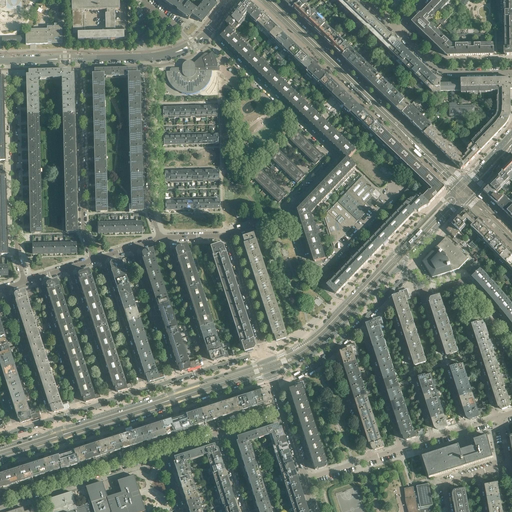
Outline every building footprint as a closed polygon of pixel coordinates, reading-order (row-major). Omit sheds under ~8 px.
[(77,33),(77,41),(124,39),(124,32),(115,32),(114,9),(119,9),(119,0),(71,0),(72,11),(72,10),(73,34),(77,33)] [(181,0),(161,0),(174,10),(181,0)] [(190,16),(195,10),(181,0),(174,10),(188,19),(191,16),(190,16)] [(207,16),(216,5),(210,0),(205,0),(200,7),(204,10),(202,12),(207,16)] [(248,10),(253,5),(247,0),(246,0),(242,5),(248,10)] [(293,9),(300,2),(298,0),(290,0),(287,4),(291,7),(293,9)] [(350,12),(357,4),(353,0),(352,0),(346,8),(350,12)] [(437,14),(446,5),(440,0),(436,0),(430,7),(437,14)] [(298,14),(305,7),(303,5),(304,4),(301,1),(300,2),(293,9),(298,14)] [(355,16),(362,8),(357,4),(350,12),(355,16)] [(247,15),(248,10),(242,5),(237,11),(244,18),(247,15)] [(251,19),(259,10),(253,5),(248,10),(247,15),(251,19)] [(207,16),(202,12),(204,10),(200,7),(197,11),(195,10),(190,16),(191,16),(198,21),(199,21),(202,22),(207,16)] [(303,19),(311,10),(308,8),(307,9),(305,7),(298,14),(303,19)] [(437,14),(430,7),(426,11),(430,15),(429,16),(431,18),(434,17),(437,14)] [(359,20),(366,13),(362,8),(355,16),(359,20)] [(257,25),(257,24),(265,16),(259,10),(251,19),(257,25)] [(308,23),(315,16),(313,14),(314,13),(311,10),(303,19),(308,23)] [(244,18),(237,11),(232,17),(239,25),(245,19),(244,19),(244,18)] [(430,26),(426,22),(425,21),(429,16),(430,15),(426,11),(424,13),(424,12),(413,23),(424,33),(430,26)] [(363,25),(371,17),(366,13),(359,20),(363,25)] [(263,30),(271,22),(265,16),(257,24),(263,30)] [(313,28),(321,20),(318,17),(317,18),(315,16),(308,23),(313,28)] [(239,25),(232,17),(226,24),(230,28),(231,27),(235,31),(240,26),(239,25)] [(368,29),(375,21),(371,17),(363,25),(368,29)] [(318,33),(325,26),(323,24),(324,23),(321,20),(313,28),(318,33)] [(372,33),(380,26),(375,21),(368,29),(372,33)] [(270,36),(278,28),(271,22),(263,30),(270,36)] [(62,44),(62,24),(54,24),(54,27),(47,27),(47,29),(31,30),(31,32),(25,32),(26,45),(62,44)] [(440,34),(437,32),(438,31),(434,28),(431,25),(430,26),(424,33),(433,42),(440,34)] [(323,38),(331,29),(328,27),(327,28),(325,26),(318,33),(323,38)] [(377,38),(384,30),(380,26),(372,33),(377,38)] [(227,43),(235,34),(236,32),(235,31),(231,27),(230,28),(222,37),(227,43)] [(276,42),(284,34),(278,28),(270,36),(276,42)] [(328,42),(335,35),(333,33),(334,32),(331,29),(323,38),(328,42)] [(381,42),(389,34),(384,30),(377,38),(381,42)] [(232,47),(240,39),(235,34),(227,43),(232,47)] [(282,48),(290,40),(284,34),(276,42),(282,48)] [(386,46),(393,38),(389,34),(381,42),(386,46)] [(449,43),(446,40),(447,39),(443,36),(443,37),(440,34),(433,42),(441,50),(449,43)] [(333,47),(341,39),(338,36),(337,37),(335,35),(328,42),(333,47)] [(390,50),(398,43),(393,38),(386,46),(390,50)] [(237,52),(245,44),(240,39),(232,47),(237,52)] [(338,52),(345,45),(343,43),(344,42),(341,39),(333,47),(338,52)] [(288,54),(296,46),(290,40),(282,48),(288,54)] [(395,55),(402,47),(398,43),(390,50),(395,55)] [(448,56),(452,46),(449,43),(441,50),(448,56)] [(242,57),(250,49),(245,44),(237,52),(242,57)] [(468,56),(468,45),(464,45),(464,44),(460,45),(460,46),(456,46),(456,56),(468,56)] [(481,56),(481,45),(477,45),(477,44),(472,44),(472,45),(468,45),(468,56),(481,56)] [(494,55),(493,45),(489,45),(489,44),(484,44),(485,45),(481,45),(481,56),(494,55)] [(343,57),(351,48),(348,46),(347,47),(345,45),(338,52),(343,57)] [(295,60),(303,52),(296,46),(288,54),(295,60)] [(456,56),(456,46),(452,46),(448,56),(456,56)] [(399,59),(406,51),(402,47),(395,55),(399,59)] [(348,62),(356,54),(353,52),(354,51),(351,48),(343,57),(346,60),(346,61),(348,62)] [(247,62),(255,54),(250,49),(242,57),(247,62)] [(403,63),(411,55),(406,51),(399,59),(403,63)] [(211,75),(211,71),(217,71),(217,67),(217,66),(217,64),(217,63),(216,62),(216,61),(216,60),(215,58),(215,56),(214,55),(213,53),(212,52),(208,55),(208,54),(207,54),(206,53),(205,53),(205,54),(204,54),(193,63),(192,62),(191,62),(190,61),(189,61),(188,61),(187,61),(187,62),(186,62),(185,62),(185,63),(184,63),(183,64),(183,65),(182,65),(182,66),(182,67),(182,68),(172,68),(171,68),(171,69),(170,69),(170,70),(170,72),(166,72),(167,76),(168,80),(169,83),(172,86),(175,89),(178,91),(181,93),(185,94),(189,94),(193,94),(197,92),(198,92),(199,91),(200,91),(202,90),(202,89),(203,89),(204,88),(205,87),(206,86),(207,85),(207,84),(208,83),(208,82),(210,79),(211,75)] [(301,66),(309,58),(303,52),(295,60),(301,66)] [(252,67),(260,58),(255,54),(247,62),(252,67)] [(353,67),(362,59),(359,56),(358,56),(356,54),(348,62),(353,67)] [(408,67),(415,60),(411,55),(403,63),(408,67)] [(257,72),(265,63),(260,58),(252,67),(257,72)] [(307,72),(315,64),(309,58),(301,66),(307,72)] [(359,73),(366,64),(364,62),(365,61),(362,59),(353,67),(359,73)] [(412,72),(420,64),(415,60),(408,67),(412,72)] [(262,76),(270,68),(265,63),(257,72),(262,76)] [(313,78),(321,69),(315,64),(307,72),(313,78)] [(364,78),(373,69),(370,66),(369,67),(366,64),(359,73),(364,78)] [(417,76),(424,68),(420,64),(412,72),(417,76)] [(268,81),(276,73),(270,68),(262,76),(268,81)] [(421,80),(428,72),(424,68),(417,76),(421,80)] [(139,87),(139,74),(136,74),(136,69),(115,70),(116,76),(126,76),(129,76),(129,87),(139,87)] [(320,84),(328,75),(321,69),(313,78),(320,84)] [(369,83),(377,75),(375,73),(375,72),(373,69),(364,78),(369,83)] [(103,88),(103,76),(105,76),(116,76),(115,70),(95,70),(95,73),(95,75),(93,75),(93,88),(103,88)] [(425,84),(433,77),(428,72),(421,80),(425,84)] [(273,86),(281,78),(276,73),(268,81),(273,86)] [(73,89),(73,75),(70,75),(70,76),(63,76),(63,77),(63,89),(73,89)] [(326,90),(334,81),(328,75),(320,84),(326,90)] [(375,88),(383,79),(380,76),(380,77),(377,75),(369,83),(375,88)] [(37,90),(37,78),(37,77),(29,77),(29,76),(27,76),(27,90),(37,90)] [(430,88),(437,81),(433,77),(425,84),(430,88)] [(278,91),(286,83),(281,78),(273,86),(278,91)] [(380,93),(388,85),(386,83),(386,82),(383,79),(375,88),(380,93)] [(511,86),(508,86),(508,80),(500,80),(500,89),(507,89),(508,90),(510,90),(511,89),(511,86)] [(332,96),(340,87),(334,81),(326,90),(332,96)] [(440,91),(440,84),(440,81),(438,81),(437,81),(430,88),(433,92),(440,92),(440,91)] [(283,96),(291,87),(286,83),(278,91),(283,96)] [(474,116),(474,105),(457,106),(457,103),(454,103),(454,91),(461,91),(461,83),(440,84),(440,91),(452,91),(452,103),(449,103),(450,116),(474,116)] [(386,99),(394,90),(391,87),(391,88),(388,85),(380,93),(386,99)] [(139,100),(139,94),(139,87),(129,87),(129,100),(139,100)] [(288,101),(296,92),(291,87),(283,96),(288,101)] [(338,102),(346,93),(340,87),(332,96),(338,102)] [(103,101),(103,88),(93,88),(93,101),(103,101)] [(73,102),(73,89),(63,89),(63,102),(73,102)] [(37,103),(37,90),(27,90),(27,103),(37,103)] [(391,104),(399,96),(396,93),(397,93),(394,90),(386,99),(391,104)] [(293,105),(301,97),(296,92),(288,101),(293,105)] [(345,108),(353,99),(346,93),(338,102),(345,108)] [(397,109),(405,100),(402,97),(401,98),(399,96),(391,104),(397,109)] [(298,110),(306,102),(301,97),(293,105),(298,110)] [(351,114),(359,105),(353,99),(345,108),(351,114)] [(140,113),(139,100),(129,100),(130,113),(140,113)] [(402,114),(410,106),(407,104),(408,103),(405,100),(397,109),(401,113),(402,113),(402,114)] [(104,114),(103,101),(93,101),(94,114),(104,114)] [(74,115),(73,102),(63,102),(64,115),(74,115)] [(303,115),(311,107),(306,102),(298,110),(303,115)] [(510,111),(510,108),(510,102),(499,102),(499,108),(498,113),(510,116),(510,115),(510,114),(510,113),(510,112),(510,111)] [(38,116),(37,103),(27,103),(28,116),(38,116)] [(357,120),(365,111),(359,105),(351,114),(357,120)] [(408,119),(415,111),(410,106),(402,114),(403,114),(403,116),(405,116),(408,119)] [(308,120),(316,112),(311,107),(303,115),(308,120)] [(363,126),(371,117),(365,111),(357,120),(363,126)] [(413,124),(421,117),(415,111),(408,119),(411,122),(411,123),(411,124),(413,124)] [(313,125),(321,117),(316,112),(308,120),(313,125)] [(140,126),(140,113),(130,113),(130,126),(140,126)] [(509,119),(509,118),(510,116),(498,113),(497,117),(507,123),(508,121),(508,120),(509,119)] [(104,127),(104,114),(94,114),(94,127),(104,127)] [(74,128),(74,115),(64,115),(64,128),(74,128)] [(38,129),(38,116),(28,116),(28,129),(38,129)] [(318,130),(326,121),(321,117),(313,125),(318,130)] [(369,132),(377,123),(371,117),(363,126),(369,132)] [(419,130),(426,122),(421,117),(413,124),(413,125),(414,126),(416,127),(419,130)] [(506,124),(507,123),(497,117),(494,121),(490,125),(498,133),(504,126),(505,126),(506,125),(506,124)] [(323,135),(331,126),(326,121),(318,130),(323,135)] [(424,135),(431,127),(432,127),(426,122),(419,130),(422,132),(422,134),(424,134),(424,135)] [(376,137),(384,129),(377,123),(369,132),(376,137)] [(489,142),(498,133),(490,125),(488,126),(481,134),(489,142)] [(140,139),(140,126),(130,126),(130,139),(140,139)] [(328,139),(336,131),(331,126),(323,135),(328,139)] [(104,140),(104,127),(94,127),(94,140),(104,140)] [(430,140),(437,132),(435,129),(434,130),(431,127),(424,135),(430,140)] [(74,141),(74,128),(64,128),(64,141),(74,141)] [(38,142),(38,129),(28,129),(28,142),(38,142)] [(382,143),(390,135),(384,129),(376,137),(382,143)] [(333,144),(341,136),(336,131),(328,139),(333,144)] [(307,141),(303,136),(298,132),(290,140),(299,148),(307,141)] [(435,145),(442,138),(439,135),(440,134),(437,132),(430,140),(435,145)] [(489,142),(481,134),(477,139),(485,146),(489,142)] [(388,149),(396,141),(390,135),(382,143),(388,149)] [(338,149),(346,141),(341,136),(333,144),(338,149)] [(440,150),(448,142),(445,139),(445,140),(442,138),(435,145),(440,150)] [(141,152),(140,139),(130,139),(131,152),(141,152)] [(485,146),(477,139),(473,143),(474,144),(481,151),(485,146)] [(105,153),(104,140),(94,140),(95,153),(105,153)] [(75,154),(74,141),(64,141),(65,154),(75,154)] [(305,154),(312,146),(307,141),(299,148),(305,154)] [(343,154),(351,146),(346,141),(338,149),(343,154)] [(394,155),(402,147),(396,141),(388,149),(394,155)] [(39,155),(38,142),(28,142),(29,155),(39,155)] [(446,155),(453,148),(450,145),(451,145),(448,142),(440,150),(446,155)] [(481,151),(474,144),(469,149),(476,156),(481,151)] [(310,159),(318,151),(312,146),(305,154),(310,159)] [(349,159),(357,151),(351,146),(343,154),(348,158),(349,159)] [(400,161),(408,153),(402,147),(394,155),(400,161)] [(451,161),(459,152),(456,150),(455,150),(453,148),(446,155),(451,161)] [(476,156),(469,149),(467,150),(467,151),(469,153),(466,157),(471,161),(476,156)] [(278,164),(285,156),(280,151),(272,159),(278,164)] [(316,164),(324,156),(318,151),(310,159),(316,164)] [(141,165),(141,152),(131,152),(131,165),(141,165)] [(457,166),(464,159),(464,158),(461,156),(462,155),(459,152),(451,161),(457,166)] [(105,166),(105,153),(95,153),(95,166),(105,166)] [(407,167),(415,159),(408,153),(400,161),(407,167)] [(75,167),(75,154),(65,154),(65,167),(75,167)] [(39,168),(39,155),(29,155),(29,168),(39,168)] [(283,170),(291,162),(285,156),(278,164),(283,170)] [(463,170),(471,161),(466,157),(464,158),(464,159),(457,166),(461,170),(463,170)] [(348,175),(356,166),(349,159),(348,158),(340,167),(348,175)] [(413,173),(421,165),(415,159),(407,167),(413,173)] [(289,175),(296,167),(291,162),(283,170),(289,175)] [(141,178),(141,165),(131,165),(131,178),(141,178)] [(419,179),(427,171),(421,165),(413,173),(419,179)] [(105,179),(105,166),(95,166),(95,179),(105,179)] [(75,180),(75,167),(65,167),(65,180),(75,180)] [(294,180),(302,172),(296,167),(289,175),(294,180)] [(348,175),(340,167),(335,171),(340,176),(339,177),(343,180),(348,175)] [(511,171),(511,172),(507,167),(503,172),(510,179),(511,180),(511,178),(511,171)] [(39,181),(39,168),(29,168),(29,181),(39,181)] [(259,183),(267,176),(261,170),(254,178),(259,183)] [(343,180),(339,177),(340,176),(335,171),(331,176),(339,184),(343,180)] [(425,185),(433,177),(427,171),(419,179),(425,185)] [(298,183),(305,175),(302,172),(294,180),(298,183)] [(510,179),(503,172),(498,176),(505,183),(510,179)] [(265,189),(272,181),(267,176),(259,183),(265,189)] [(339,184),(331,176),(327,180),(332,185),(331,186),(334,189),(339,184)] [(505,183),(498,176),(494,181),(501,188),(505,183)] [(380,195),(380,194),(362,177),(358,181),(356,183),(354,185),(350,190),(348,192),(367,211),(380,198),(380,197),(380,195)] [(432,191),(440,183),(433,177),(425,185),(432,191)] [(142,191),(141,178),(131,178),(132,191),(142,191)] [(106,192),(105,179),(95,179),(96,192),(106,192)] [(76,193),(75,180),(65,180),(66,193),(76,193)] [(334,189),(331,186),(332,185),(327,180),(323,185),(331,192),(334,189)] [(40,194),(39,181),(29,181),(30,194),(40,194)] [(270,194),(278,186),(272,181),(265,189),(270,194)] [(501,188),(494,181),(489,185),(497,192),(501,188)] [(437,197),(444,189),(445,188),(440,183),(432,191),(431,192),(437,197)] [(331,192),(323,185),(319,189),(324,194),(323,195),(326,198),(331,192)] [(497,192),(489,185),(483,192),(490,198),(491,198),(495,194),(497,192)] [(276,199),(283,191),(278,186),(270,194),(276,199)] [(326,198),(323,195),(324,194),(319,189),(314,193),(323,201),(326,198)] [(142,204),(142,191),(132,191),(132,206),(136,206),(136,204),(142,204)] [(279,203),(287,195),(283,191),(276,199),(279,203)] [(106,207),(106,192),(96,192),(96,205),(102,205),(102,207),(106,207)] [(348,192),(346,194),(343,197),(363,216),(367,211),(348,192)] [(402,200),(407,194),(405,192),(399,197),(402,200)] [(430,204),(437,197),(431,192),(429,192),(423,198),(430,204)] [(76,206),(76,193),(66,193),(66,206),(76,206)] [(323,201),(314,193),(310,198),(315,203),(314,204),(317,207),(323,201)] [(40,207),(40,194),(30,194),(30,207),(40,207)] [(497,204),(504,198),(502,196),(501,196),(498,198),(495,194),(491,198),(495,202),(497,204)] [(430,204),(423,198),(421,195),(418,198),(417,197),(414,200),(413,199),(410,202),(409,201),(406,204),(415,212),(417,211),(418,212),(419,211),(421,210),(422,209),(423,208),(425,207),(426,207),(427,206),(428,206),(430,204)] [(502,209),(510,201),(505,196),(504,198),(497,204),(502,209)] [(341,198),(339,201),(338,202),(358,221),(363,216),(343,197),(341,198)] [(317,207),(314,204),(315,203),(310,198),(306,202),(314,210),(317,207)] [(506,213),(511,206),(511,202),(510,201),(502,209),(506,213)] [(314,210),(306,202),(298,210),(300,215),(309,212),(310,213),(310,212),(311,213),(314,210)] [(333,207),(331,209),(329,211),(327,213),(347,232),(358,221),(338,202),(337,203),(333,207)] [(404,224),(415,212),(406,204),(395,215),(404,224)] [(76,219),(76,206),(66,206),(66,219),(76,219)] [(40,220),(40,207),(30,207),(30,220),(40,220)] [(467,220),(473,214),(470,212),(468,210),(467,209),(466,209),(466,210),(458,219),(463,224),(467,220)] [(313,219),(311,213),(310,212),(310,213),(309,212),(300,215),(302,221),(308,219),(309,220),(313,219)] [(327,213),(325,215),(324,216),(325,219),(326,222),(327,225),(328,229),(329,231),(330,234),(332,240),(333,243),(334,246),(347,232),(327,213)] [(480,221),(473,214),(467,220),(475,227),(480,221)] [(393,236),(404,224),(395,215),(384,227),(393,236)] [(77,232),(76,219),(66,219),(67,232),(77,232)] [(465,226),(463,224),(458,219),(452,224),(460,232),(465,226)] [(41,233),(41,221),(40,220),(30,220),(31,233),(41,233)] [(479,233),(486,226),(480,221),(475,227),(473,228),(479,233)] [(317,230),(314,223),(304,227),(305,233),(312,230),(312,232),(317,230)] [(458,235),(457,234),(460,232),(452,224),(447,230),(455,238),(453,239),(458,245),(462,241),(457,237),(458,235)] [(485,239),(492,231),(486,226),(479,233),(485,239)] [(382,247),(393,236),(384,227),(378,233),(373,239),(382,247)] [(490,245),(497,238),(494,235),(495,234),(492,231),(485,239),(484,239),(490,245)] [(255,241),(252,234),(243,237),(245,244),(243,245),(244,245),(255,241)] [(320,242),(318,235),(307,238),(309,244),(316,242),(316,243),(320,242)] [(468,259),(453,244),(446,238),(423,262),(433,277),(459,269),(468,259)] [(495,251),(503,244),(497,238),(490,245),(495,251)] [(370,259),(382,247),(373,239),(367,245),(361,250),(370,259)] [(257,247),(255,241),(244,245),(246,251),(257,247)] [(501,257),(508,250),(503,244),(495,251),(501,257)] [(188,251),(186,245),(177,248),(176,250),(176,251),(178,257),(177,257),(189,254),(190,253),(189,251),(188,251)] [(224,252),(222,246),(219,245),(211,247),(213,254),(212,254),(212,256),(225,252),(224,252)] [(259,254),(257,247),(246,251),(248,257),(259,254)] [(324,254),(322,247),(311,250),(313,256),(319,254),(320,255),(324,254)] [(154,256),(152,250),(143,253),(142,254),(144,259),(153,256),(154,256)] [(359,271),(370,259),(361,250),(350,262),(359,271)] [(506,263),(511,257),(511,254),(508,250),(501,257),(506,263)] [(227,259),(225,252),(212,256),(213,259),(214,259),(216,263),(227,259)] [(192,260),(191,256),(190,257),(189,254),(177,257),(179,264),(191,260),(192,260)] [(261,260),(259,254),(248,257),(250,264),(261,260)] [(326,258),(324,254),(320,255),(319,254),(313,256),(315,262),(326,258)] [(155,263),(153,256),(144,259),(143,259),(145,265),(150,263),(151,264),(155,263)] [(229,266),(228,262),(227,259),(216,263),(217,266),(216,266),(217,269),(229,266)] [(125,265),(123,261),(121,262),(120,260),(111,263),(110,265),(112,270),(121,267),(122,266),(125,265)] [(194,266),(193,263),(192,263),(191,260),(179,264),(181,270),(194,266)] [(263,267),(261,260),(250,264),(252,270),(263,267)] [(348,283),(359,271),(350,262),(339,274),(348,283)] [(157,268),(155,263),(151,264),(150,263),(145,265),(147,271),(157,268)] [(473,277),(480,270),(481,269),(478,265),(477,266),(475,263),(466,271),(473,277)] [(195,272),(194,269),(195,269),(194,266),(181,270),(183,276),(195,272)] [(231,272),(231,270),(230,270),(229,266),(217,269),(218,272),(219,272),(220,276),(231,272)] [(124,273),(123,270),(122,269),(121,267),(112,270),(111,270),(112,273),(113,273),(114,275),(120,274),(120,275),(124,273)] [(265,273),(263,267),(252,270),(254,277),(265,273)] [(159,275),(157,268),(147,271),(148,277),(154,275),(154,276),(159,275)] [(90,276),(88,270),(79,273),(78,275),(80,280),(79,280),(90,276)] [(484,274),(480,270),(473,277),(475,280),(476,280),(477,281),(482,277),(481,277),(484,274)] [(198,279),(197,276),(196,276),(195,272),(183,276),(185,283),(198,279)] [(233,279),(232,275),(232,274),(231,272),(220,276),(221,279),(220,279),(221,283),(233,279)] [(125,278),(124,275),(125,275),(124,273),(120,275),(120,274),(114,275),(114,278),(114,279),(115,282),(125,278)] [(267,280),(265,273),(254,277),(256,283),(267,280)] [(481,286),(489,279),(486,275),(484,273),(484,274),(481,277),(482,277),(477,281),(479,283),(479,284),(481,286)] [(337,294),(348,283),(339,274),(328,286),(337,294)] [(160,280),(159,275),(154,276),(154,275),(148,277),(150,283),(160,280)] [(93,285),(91,280),(92,280),(90,276),(79,280),(80,283),(81,284),(82,288),(83,292),(94,288),(93,285)] [(128,285),(127,282),(126,281),(125,278),(115,282),(116,285),(117,285),(117,287),(124,285),(124,286),(128,285)] [(199,286),(198,282),(199,282),(198,279),(185,283),(188,289),(199,286)] [(235,285),(233,279),(221,283),(222,286),(223,285),(224,289),(235,285)] [(490,286),(493,283),(489,279),(481,286),(483,289),(484,289),(486,290),(490,286)] [(163,287),(160,280),(150,283),(152,289),(158,287),(158,288),(163,287)] [(269,286),(267,280),(256,283),(258,290),(269,286)] [(58,287),(56,281),(47,283),(47,285),(48,290),(47,290),(58,287)] [(489,296),(498,288),(494,285),(494,284),(493,283),(490,286),(486,290),(487,292),(487,293),(489,296)] [(129,290),(128,287),(128,286),(128,285),(124,286),(124,285),(117,287),(118,290),(119,294),(129,290)] [(237,292),(235,285),(224,289),(225,292),(224,293),(225,296),(237,292)] [(202,292),(201,289),(200,289),(199,286),(188,289),(190,296),(202,292)] [(271,292),(269,286),(258,290),(260,296),(271,292)] [(60,293),(59,290),(58,290),(57,287),(58,287),(47,290),(48,294),(49,294),(50,296),(60,293)] [(164,292),(163,287),(158,288),(158,287),(152,289),(154,295),(164,292)] [(97,296),(95,292),(96,292),(94,288),(83,292),(84,295),(85,296),(86,299),(86,300),(87,304),(98,300),(97,296)] [(498,295),(501,292),(498,288),(489,296),(492,298),(493,298),(494,300),(499,296),(498,295)] [(406,300),(405,298),(409,297),(407,289),(399,292),(401,295),(393,297),(397,310),(408,306),(406,300)] [(132,297),(131,293),(130,293),(129,290),(119,294),(120,297),(121,297),(121,299),(127,297),(128,298),(132,297)] [(26,297),(24,291),(15,294),(14,295),(16,300),(26,297)] [(167,299),(164,292),(154,295),(156,301),(162,299),(162,300),(167,299)] [(203,299),(202,295),(203,295),(202,292),(190,296),(192,302),(203,299)] [(240,298),(239,296),(237,292),(225,296),(226,299),(227,298),(228,302),(240,298)] [(273,299),(271,292),(260,296),(262,302),(273,299)] [(498,305),(506,298),(502,294),(503,294),(501,292),(498,295),(499,296),(494,300),(495,301),(495,302),(498,305)] [(61,299),(60,296),(61,295),(60,293),(50,296),(50,298),(50,299),(51,302),(61,299)] [(442,302),(440,296),(431,299),(431,301),(431,303),(430,303),(431,306),(442,302)] [(28,304),(27,300),(26,300),(25,297),(26,297),(16,300),(15,301),(16,304),(17,304),(18,306),(24,304),(24,305),(28,304)] [(133,302),(132,299),(132,298),(132,297),(128,298),(127,297),(121,299),(122,301),(121,302),(122,305),(133,302)] [(241,305),(240,301),(240,298),(228,302),(229,305),(228,306),(229,309),(241,305)] [(509,302),(506,298),(498,305),(500,307),(501,308),(502,309),(507,306),(506,305),(509,302)] [(64,304),(63,302),(62,302),(61,299),(51,302),(52,306),(53,306),(54,308),(64,304)] [(168,304),(167,299),(162,300),(162,299),(156,301),(158,307),(168,304)] [(206,305),(205,302),(204,302),(203,299),(192,302),(194,309),(206,305)] [(275,305),(273,299),(262,302),(264,309),(275,305)] [(100,308),(99,304),(98,300),(87,304),(88,307),(89,307),(90,311),(89,312),(90,316),(102,312),(101,308),(100,308)] [(136,309),(134,305),(133,305),(133,302),(122,305),(123,308),(124,309),(125,311),(131,309),(131,310),(136,309)] [(444,308),(442,302),(431,306),(433,311),(444,308)] [(505,315),(511,309),(511,305),(511,304),(509,302),(506,305),(507,306),(502,309),(503,311),(503,312),(505,315)] [(29,309),(28,306),(29,305),(28,304),(24,305),(24,304),(18,306),(19,309),(18,309),(19,312),(29,309)] [(65,311),(64,307),(65,307),(64,304),(54,308),(54,310),(54,311),(55,314),(65,311)] [(172,312),(171,310),(170,306),(169,307),(168,304),(158,307),(159,310),(160,310),(161,313),(162,315),(161,316),(162,319),(172,316),(171,313),(172,312)] [(207,311),(206,308),(207,308),(206,305),(194,309),(196,315),(207,311)] [(243,312),(241,305),(229,309),(230,312),(231,312),(233,315),(243,312)] [(277,312),(275,305),(264,309),(266,315),(277,312)] [(411,317),(408,306),(397,310),(401,320),(411,317)] [(447,319),(444,308),(433,311),(437,322),(447,319)] [(32,316),(31,312),(30,312),(29,309),(19,312),(20,315),(21,316),(22,318),(28,316),(28,317),(32,316)] [(136,314),(135,311),(136,310),(136,309),(131,310),(131,309),(125,311),(126,313),(125,314),(126,317),(136,314)] [(68,316),(67,314),(66,314),(65,311),(55,314),(56,317),(57,318),(57,320),(68,316)] [(210,318),(209,314),(208,315),(207,311),(196,315),(198,322),(210,318)] [(104,320),(103,316),(102,312),(90,316),(92,319),(94,323),(93,324),(94,327),(106,324),(105,320),(104,320)] [(246,318),(243,312),(233,315),(234,319),(233,319),(234,322),(246,318)] [(280,318),(277,312),(266,315),(268,322),(280,318)] [(139,321),(138,317),(137,317),(136,314),(126,317),(127,320),(128,321),(129,323),(135,321),(135,322),(139,321)] [(33,321),(32,318),(33,317),(32,316),(28,317),(28,316),(22,318),(23,320),(22,321),(23,324),(33,321)] [(69,323),(68,319),(69,319),(68,316),(57,320),(58,322),(57,322),(59,326),(69,323)] [(177,327),(175,322),(174,318),(173,318),(172,316),(162,319),(163,322),(164,322),(165,324),(165,327),(166,331),(176,327),(177,327)] [(379,328),(379,326),(383,324),(381,317),(373,319),(374,323),(367,325),(371,337),(381,333),(379,328)] [(415,328),(411,317),(401,320),(404,332),(415,328)] [(211,324),(210,321),(211,321),(210,318),(198,322),(200,328),(211,324)] [(248,325),(247,322),(246,318),(234,322),(235,325),(236,325),(237,328),(248,325)] [(282,325),(280,318),(268,322),(270,328),(282,325)] [(451,330),(447,319),(437,322),(440,333),(451,330)] [(36,328),(35,324),(34,324),(33,321),(23,324),(24,327),(25,328),(26,330),(32,328),(32,329),(36,328)] [(140,326),(139,323),(140,322),(139,321),(135,322),(135,321),(129,323),(130,325),(129,326),(130,329),(140,326)] [(485,328),(483,322),(473,325),(475,331),(481,329),(485,328)] [(72,328),(71,326),(70,326),(69,323),(59,326),(60,329),(61,330),(61,332),(72,328)] [(107,330),(106,328),(107,327),(106,324),(94,327),(95,331),(96,331),(97,333),(107,330)] [(214,330),(213,327),(212,328),(211,324),(200,328),(202,334),(214,330)] [(250,331),(249,329),(248,327),(249,327),(248,325),(237,328),(238,332),(237,332),(238,335),(250,331)] [(284,331),(282,325),(270,328),(272,335),(284,331)] [(143,332),(142,329),(141,329),(140,326),(130,329),(131,332),(132,332),(133,335),(139,333),(139,334),(143,332)] [(179,334),(178,330),(177,330),(176,327),(166,331),(167,334),(168,334),(168,336),(174,334),(175,335),(179,334)] [(37,333),(36,330),(37,329),(36,328),(32,329),(32,328),(26,330),(26,332),(26,333),(27,336),(37,333)] [(73,334),(72,331),(72,328),(61,332),(62,333),(61,334),(62,338),(73,334)] [(418,339),(415,328),(404,332),(408,343),(418,339)] [(487,333),(485,328),(481,329),(475,331),(476,337),(483,335),(483,334),(487,333)] [(110,336),(108,332),(107,330),(97,333),(98,335),(97,336),(98,339),(110,336)] [(215,337),(214,334),(215,334),(214,330),(202,334),(204,341),(215,337)] [(454,341),(451,330),(440,333),(444,344),(454,341)] [(252,339),(250,331),(238,335),(239,338),(240,338),(241,341),(240,341),(240,343),(252,339)] [(286,338),(284,331),(272,335),(273,335),(274,334),(276,341),(286,338)] [(144,338),(143,335),(144,334),(143,332),(139,334),(139,333),(133,335),(133,337),(133,338),(134,341),(144,338)] [(40,339),(39,336),(38,336),(37,333),(27,336),(28,339),(29,339),(29,342),(36,340),(36,341),(40,339)] [(385,344),(381,333),(371,337),(374,348),(385,344)] [(489,339),(487,333),(483,334),(483,335),(476,337),(478,342),(489,339)] [(75,340),(75,337),(74,338),(73,334),(62,338),(63,341),(64,341),(65,343),(75,340)] [(181,339),(179,334),(175,335),(174,334),(168,336),(169,339),(168,339),(169,343),(180,339),(181,339)] [(112,344),(110,339),(111,339),(110,336),(98,339),(99,343),(100,343),(101,347),(101,348),(102,351),(113,347),(112,344)] [(219,343),(218,340),(217,341),(215,337),(204,341),(206,347),(219,343)] [(147,344),(146,341),(145,340),(144,338),(134,341),(135,344),(136,344),(137,347),(143,345),(143,346),(147,344)] [(41,345),(40,342),(40,341),(40,339),(36,341),(36,340),(29,342),(30,344),(29,345),(30,348),(41,345)] [(183,346),(181,342),(180,339),(169,343),(171,346),(172,346),(172,348),(178,346),(179,347),(183,346)] [(254,346),(252,340),(253,340),(252,339),(240,343),(241,345),(242,345),(244,351),(253,349),(253,348),(254,346)] [(422,351),(418,339),(408,343),(412,354),(422,351)] [(491,345),(489,339),(478,342),(480,348),(486,346),(487,346),(491,345)] [(76,346),(75,343),(76,343),(75,340),(65,343),(66,345),(65,346),(66,350),(76,346)] [(458,352),(454,341),(444,344),(447,356),(458,352)] [(9,351),(8,349),(7,347),(8,346),(7,344),(8,344),(8,343),(0,345),(0,357),(11,354),(11,353),(10,353),(9,351)] [(220,350),(219,347),(220,347),(219,343),(206,347),(208,354),(220,350)] [(147,346),(147,344),(143,346),(143,345),(137,347),(137,349),(137,350),(138,353),(148,349),(147,346)] [(354,355),(353,353),(357,351),(354,344),(347,346),(348,350),(341,352),(345,364),(345,365),(356,361),(354,357),(354,355),(355,355),(354,355)] [(388,355),(385,344),(374,348),(378,359),(388,355)] [(44,351),(43,348),(42,348),(41,345),(30,348),(31,351),(32,351),(33,354),(39,352),(40,353),(44,351)] [(492,350),(491,345),(487,346),(486,346),(480,348),(482,354),(488,352),(488,351),(492,350)] [(79,352),(78,349),(77,350),(76,346),(66,350),(67,353),(68,353),(69,355),(79,352)] [(183,351),(182,348),(183,348),(183,346),(179,347),(178,346),(172,348),(173,351),(172,351),(173,355),(183,351)] [(115,353),(114,351),(115,351),(113,347),(102,351),(103,354),(104,355),(105,357),(115,353)] [(149,352),(148,349),(138,353),(139,356),(140,356),(140,358),(146,356),(147,357),(151,356),(150,353),(149,352)] [(228,357),(226,352),(222,353),(221,350),(220,350),(208,354),(209,354),(211,360),(213,361),(214,361),(228,357)] [(494,356),(492,350),(488,351),(488,352),(482,354),(484,359),(494,356)] [(44,357),(43,354),(44,353),(44,351),(40,353),(39,352),(33,354),(34,356),(33,357),(34,360),(44,357)] [(187,358),(184,351),(183,351),(173,355),(174,358),(175,358),(176,360),(182,358),(182,359),(187,358)] [(426,362),(422,351),(412,354),(415,366),(426,362)] [(80,358),(79,355),(80,355),(79,352),(69,355),(69,357),(69,358),(70,361),(80,358)] [(117,359),(116,356),(115,353),(105,357),(105,359),(105,360),(106,363),(117,359)] [(11,360),(11,358),(11,356),(12,355),(11,354),(0,357),(0,362),(0,364),(7,362),(7,361),(11,360)] [(392,366),(388,355),(378,359),(381,369),(392,366)] [(152,361),(151,358),(151,357),(151,356),(147,357),(146,356),(140,358),(141,361),(140,361),(141,364),(152,361)] [(496,362),(494,356),(484,359),(485,365),(492,363),(496,362)] [(48,363),(46,360),(45,359),(44,357),(34,360),(35,363),(36,363),(37,365),(43,363),(43,364),(48,363)] [(84,366),(82,361),(81,361),(80,358),(70,361),(71,365),(72,365),(73,369),(73,370),(74,373),(84,370),(83,367),(84,366)] [(187,363),(186,360),(187,360),(187,358),(182,359),(182,358),(176,360),(177,363),(176,363),(177,366),(178,366),(187,363)] [(119,365),(118,363),(117,359),(106,363),(107,366),(108,367),(108,369),(119,365)] [(14,365),(13,363),(11,360),(7,361),(7,362),(0,364),(2,370),(15,366),(15,365),(14,365)] [(181,372),(200,366),(198,360),(187,363),(178,366),(180,371),(181,372)] [(155,368),(154,364),(152,364),(152,361),(141,364),(142,368),(143,368),(144,370),(150,368),(150,369),(155,368)] [(358,369),(357,365),(356,364),(355,361),(356,361),(345,365),(348,376),(359,373),(358,370),(358,369)] [(498,367),(496,362),(492,363),(485,365),(487,371),(494,369),(493,368),(498,367)] [(48,368),(47,365),(48,365),(48,363),(43,364),(43,363),(37,365),(38,368),(37,369),(38,372),(48,368)] [(464,370),(462,365),(463,365),(463,364),(462,365),(462,364),(451,368),(453,374),(464,370)] [(121,371),(120,367),(119,368),(119,365),(108,369),(109,371),(108,371),(109,375),(121,371)] [(16,374),(16,372),(15,370),(14,367),(15,367),(15,366),(2,370),(6,382),(19,378),(18,377),(17,377),(17,374),(16,374)] [(395,377),(392,366),(381,369),(385,380),(395,377)] [(500,373),(498,367),(493,368),(494,369),(487,371),(489,376),(500,373)] [(51,375),(50,372),(49,371),(48,368),(38,372),(39,375),(40,375),(41,377),(47,375),(47,376),(51,375)] [(155,373),(154,370),(155,369),(155,368),(150,369),(150,368),(144,370),(145,373),(144,373),(145,376),(146,376),(156,373),(155,373)] [(87,376),(86,373),(85,373),(84,370),(74,373),(75,377),(76,377),(76,379),(87,376)] [(466,376),(464,370),(453,374),(455,380),(466,376)] [(122,377),(122,375),(121,371),(109,375),(111,378),(111,379),(112,380),(122,377)] [(164,377),(162,371),(156,373),(146,376),(148,381),(149,382),(164,377)] [(362,380),(361,376),(360,376),(359,373),(348,376),(352,388),(362,384),(361,381),(362,380)] [(502,379),(500,373),(489,376),(491,382),(497,380),(502,379)] [(432,381),(430,375),(432,375),(431,374),(430,375),(419,378),(421,384),(432,381)] [(52,380),(51,377),(52,376),(51,375),(47,376),(47,375),(41,377),(42,380),(41,380),(42,383),(52,380)] [(88,382),(87,378),(88,378),(87,376),(76,379),(77,381),(76,382),(78,385),(88,382)] [(468,382),(466,376),(455,380),(457,386),(468,382)] [(125,383),(124,379),(123,379),(122,377),(112,380),(113,382),(112,383),(113,387),(114,387),(114,386),(123,383),(124,383),(125,383)] [(399,388),(395,377),(385,380),(388,391),(399,388)] [(20,386),(19,384),(19,381),(18,379),(19,378),(6,382),(10,393),(22,389),(22,388),(21,388),(20,386)] [(503,384),(502,379),(497,380),(491,382),(493,388),(499,386),(499,385),(503,384)] [(55,387),(54,383),(53,383),(52,380),(42,383),(43,387),(44,387),(45,389),(51,387),(51,388),(55,387)] [(306,390),(303,381),(295,384),(296,387),(289,390),(291,397),(303,393),(308,391),(307,390),(306,390)] [(434,386),(432,381),(421,384),(423,390),(434,386)] [(91,387),(90,385),(89,385),(88,382),(78,385),(79,388),(80,389),(80,391),(91,387)] [(469,388),(468,382),(457,386),(459,391),(469,388)] [(117,392),(132,387),(131,383),(125,385),(124,383),(123,383),(114,386),(114,387),(116,391),(117,392)] [(366,392),(364,388),(363,387),(362,384),(352,388),(356,399),(366,396),(365,393),(366,392)] [(505,390),(503,384),(499,385),(499,386),(493,388),(495,393),(505,390)] [(436,392),(434,386),(423,390),(425,396),(436,392)] [(56,392),(55,389),(56,388),(55,387),(51,388),(51,387),(45,389),(45,391),(45,392),(46,395),(56,392)] [(92,393),(91,390),(91,387),(80,391),(81,393),(80,393),(81,397),(82,397),(92,394),(92,393)] [(402,399),(399,388),(388,391),(392,402),(402,399)] [(471,394),(469,388),(459,391),(461,397),(471,394)] [(24,398),(23,395),(22,393),(23,393),(22,391),(23,390),(22,389),(10,393),(14,405),(26,401),(26,400),(25,400),(24,397),(24,398)] [(273,406),(267,389),(260,392),(267,412),(270,411),(271,411),(272,410),(272,409),(273,409),(273,408),(273,407),(273,406)] [(507,396),(505,390),(495,393),(496,399),(503,397),(507,396)] [(86,402),(100,398),(99,391),(92,393),(92,394),(82,397),(84,402),(86,402)] [(59,399),(58,395),(57,395),(56,392),(46,395),(47,398),(48,399),(48,401),(55,399),(55,400),(59,399)] [(267,412),(260,392),(253,394),(258,411),(259,415),(267,412)] [(438,398),(436,392),(425,396),(427,402),(438,398)] [(305,400),(303,393),(291,397),(294,403),(305,400)] [(258,411),(253,394),(245,396),(249,408),(254,406),(255,407),(253,408),(254,412),(258,411)] [(473,400),(471,394),(461,397),(462,403),(473,400)] [(251,413),(249,408),(245,396),(238,399),(245,420),(252,417),(251,413)] [(369,403),(368,399),(367,399),(366,396),(356,399),(359,411),(370,407),(369,404),(369,403)] [(509,401),(507,396),(503,397),(496,399),(498,405),(505,402),(504,402),(509,401)] [(439,404),(438,398),(427,402),(429,407),(439,404)] [(60,404),(59,401),(59,400),(59,399),(55,400),(55,399),(48,401),(49,403),(48,404),(49,407),(50,407),(60,404)] [(245,420),(238,399),(223,403),(227,415),(229,421),(230,424),(245,420)] [(406,410),(402,399),(392,402),(395,413),(406,410)] [(307,406),(305,400),(294,403),(296,410),(307,406)] [(475,405),(473,400),(462,403),(464,409),(475,405)] [(27,409),(27,407),(26,405),(26,404),(26,402),(26,401),(14,405),(17,416),(30,412),(30,411),(29,411),(28,409),(27,409)] [(511,407),(509,401),(504,402),(505,402),(498,405),(499,407),(500,407),(501,409),(502,410),(511,407)] [(66,404),(66,402),(61,404),(60,403),(60,404),(50,407),(52,412),(54,413),(69,408),(67,404),(66,404)] [(227,415),(223,403),(216,406),(220,417),(227,415)] [(441,410),(439,404),(429,407),(431,413),(441,410)] [(477,411),(475,405),(464,409),(466,415),(477,411)] [(220,417),(216,406),(209,408),(212,420),(220,417)] [(309,413),(307,406),(296,410),(298,417),(309,413)] [(373,415),(372,411),(371,410),(370,407),(359,411),(363,422),(373,419),(372,416),(373,415)] [(212,420),(209,408),(201,410),(205,422),(212,420)] [(205,422),(201,410),(194,413),(198,424),(205,422)] [(409,421),(406,410),(395,413),(399,424),(409,421)] [(443,416),(441,410),(431,413),(432,419),(443,416)] [(479,417),(477,412),(477,411),(466,415),(467,416),(467,417),(467,418),(468,418),(468,419),(469,419),(470,420),(479,417)] [(31,420),(30,416),(29,414),(30,413),(30,412),(17,416),(18,420),(19,420),(20,422),(22,423),(31,420)] [(198,424),(194,413),(186,415),(187,416),(190,428),(198,425),(198,424)] [(311,419),(309,413),(298,417),(300,423),(311,419)] [(192,432),(190,428),(187,416),(182,418),(175,420),(170,421),(170,420),(170,421),(176,442),(179,441),(179,440),(180,440),(180,439),(181,438),(179,431),(186,429),(188,435),(188,436),(188,437),(189,437),(190,437),(191,437),(193,436),(192,432)] [(445,421),(443,416),(432,419),(434,425),(446,421),(446,420),(445,421)] [(313,426),(311,419),(300,423),(302,430),(313,426)] [(377,426),(375,422),(374,422),(373,419),(363,422),(367,434),(377,430),(376,427),(377,426)] [(176,442),(170,421),(162,423),(169,444),(176,442)] [(413,432),(409,421),(399,424),(402,435),(414,431),(413,432)] [(448,427),(447,422),(446,421),(434,425),(435,427),(436,428),(437,429),(437,430),(438,430),(439,430),(447,427),(448,427)] [(169,444),(162,423),(155,425),(162,446),(169,444)] [(162,446),(155,425),(148,428),(154,449),(162,446)] [(281,430),(280,428),(278,429),(276,425),(265,429),(267,435),(269,434),(281,430)] [(316,433),(313,426),(302,430),(304,436),(316,433)] [(154,449),(148,428),(140,430),(147,451),(154,449)] [(267,435),(265,429),(255,432),(257,438),(267,435)] [(147,451),(140,430),(133,432),(137,444),(139,449),(140,453),(147,451)] [(283,437),(282,435),(281,430),(269,434),(271,441),(283,437)] [(380,438),(379,434),(378,434),(377,430),(367,434),(371,445),(382,442),(382,441),(381,442),(380,439),(380,438)] [(416,437),(414,431),(402,435),(403,435),(405,440),(407,440),(416,437)] [(137,444),(133,432),(126,435),(129,446),(137,444)] [(257,438),(255,432),(245,435),(247,441),(248,441),(257,438)] [(318,439),(316,433),(304,436),(306,443),(318,439)] [(131,452),(129,446),(126,435),(118,437),(125,458),(132,456),(131,452)] [(247,441),(245,435),(237,438),(239,441),(237,442),(238,446),(248,443),(248,441),(247,441)] [(474,440),(475,446),(472,447),(472,446),(470,446),(470,447),(466,449),(466,448),(465,447),(464,449),(460,450),(459,445),(422,456),(429,478),(493,457),(487,435),(474,440)] [(125,458),(118,437),(96,444),(100,456),(102,461),(103,465),(125,458)] [(285,444),(283,437),(271,441),(274,447),(285,444)] [(320,446),(318,439),(306,443),(308,450),(320,446)] [(384,448),(382,442),(371,445),(371,446),(372,445),(373,449),(373,450),(374,450),(374,451),(375,451),(384,448)] [(250,448),(248,443),(238,446),(237,446),(238,449),(239,449),(240,452),(250,448)] [(100,456),(96,444),(89,446),(93,458),(100,456)] [(287,450),(285,444),(274,447),(276,454),(287,450)] [(218,453),(217,449),(216,449),(215,449),(214,445),(205,448),(207,454),(208,456),(218,453)] [(93,458),(89,446),(82,449),(85,460),(93,458)] [(322,453),(320,446),(308,450),(311,456),(322,453)] [(207,454),(205,448),(194,452),(196,458),(207,454)] [(252,454),(250,448),(240,452),(241,455),(240,455),(241,458),(252,454)] [(80,468),(78,463),(85,460),(82,449),(74,451),(74,452),(70,454),(58,457),(57,457),(61,468),(63,474),(64,478),(67,477),(67,476),(68,476),(68,475),(68,474),(66,467),(73,465),(75,471),(76,472),(76,473),(77,473),(78,473),(81,472),(80,468)] [(289,457),(287,450),(276,454),(278,461),(289,457)] [(196,458),(194,452),(183,455),(185,461),(196,458)] [(220,459),(219,457),(220,456),(219,453),(218,453),(208,456),(209,462),(220,459)] [(324,459),(322,453),(311,456),(313,463),(324,459)] [(254,460),(252,454),(241,458),(242,461),(243,461),(244,464),(254,460)] [(185,461),(183,455),(174,458),(176,462),(175,462),(174,463),(175,467),(186,463),(185,461)] [(61,468),(57,457),(50,459),(54,470),(61,468)] [(291,464),(289,457),(278,461),(280,468),(291,464)] [(54,470),(50,459),(43,461),(46,473),(54,470)] [(222,464),(221,461),(220,461),(220,459),(209,462),(211,468),(222,464),(221,464),(222,464)] [(326,466),(324,459),(313,463),(315,470),(317,469),(318,470),(324,468),(324,467),(326,466)] [(256,466),(254,460),(244,464),(245,466),(244,467),(245,469),(256,466)] [(46,473),(43,461),(35,464),(39,475),(46,473)] [(187,469),(186,463),(175,467),(176,470),(177,470),(177,472),(187,469)] [(39,475),(35,464),(28,466),(32,477),(39,475)] [(223,470),(223,468),(222,465),(222,464),(211,468),(213,474),(223,470)] [(294,471),(291,464),(280,468),(282,474),(294,471)] [(34,483),(32,477),(28,466),(0,475),(0,498),(35,487),(34,483)] [(258,472),(256,466),(245,469),(246,472),(247,475),(258,472)] [(189,475),(187,469),(177,472),(178,474),(177,475),(178,478),(179,478),(189,475)] [(226,475),(225,472),(224,472),(223,470),(213,474),(215,479),(225,476),(226,475)] [(296,477),(294,471),(282,474),(284,481),(296,477)] [(260,478),(258,472),(247,475),(248,478),(249,481),(260,478)] [(191,481),(189,475),(179,478),(179,479),(180,482),(181,484),(191,481)] [(140,511),(145,511),(140,497),(140,495),(138,490),(133,476),(118,481),(122,493),(118,494),(117,492),(118,495),(107,499),(102,482),(86,487),(91,502),(76,507),(69,510),(69,511),(68,511),(140,511)] [(227,482),(227,480),(226,477),(225,476),(215,479),(217,485),(227,482)] [(298,484),(296,477),(284,481),(286,488),(298,484)] [(261,484),(260,478),(249,481),(250,484),(251,487),(261,484)] [(193,487),(191,481),(181,484),(182,486),(181,486),(182,490),(183,489),(183,490),(193,487)] [(230,487),(229,484),(228,484),(227,482),(217,485),(219,491),(229,488),(229,487),(230,487)] [(263,489),(261,484),(251,487),(252,490),(252,493),(263,489)] [(300,491),(298,484),(286,488),(289,494),(300,491)] [(433,505),(429,484),(417,486),(419,497),(415,497),(417,511),(432,511),(431,506),(433,505)] [(498,490),(497,485),(498,485),(498,484),(486,486),(487,492),(498,490)] [(195,493),(193,487),(183,490),(183,491),(182,491),(183,494),(184,494),(185,496),(195,493)] [(419,497),(417,487),(405,490),(407,499),(408,499),(409,504),(407,504),(409,511),(417,511),(415,497),(419,497)] [(231,494),(230,492),(231,492),(230,488),(229,488),(219,491),(221,497),(231,494)] [(265,495),(263,489),(252,493),(253,496),(254,496),(255,499),(265,495)] [(467,500),(465,490),(455,491),(455,492),(454,492),(454,493),(454,494),(453,495),(453,496),(455,503),(466,501),(467,500)] [(302,497),(300,491),(289,494),(291,501),(302,497)] [(76,507),(71,492),(48,499),(52,511),(68,511),(69,511),(69,510),(76,507)] [(197,498),(195,493),(185,496),(185,498),(186,501),(187,502),(197,498)] [(233,499),(232,496),(231,494),(221,497),(223,503),(233,500),(233,499)] [(267,501),(265,495),(255,499),(256,502),(255,502),(256,505),(267,501)] [(304,504),(302,497),(291,501),(293,508),(304,504)] [(199,504),(197,498),(187,502),(186,502),(187,506),(188,505),(188,508),(199,504)] [(235,506),(234,503),(235,503),(234,500),(233,500),(223,503),(225,509),(235,506)] [(269,507),(267,501),(256,505),(257,508),(258,507),(259,510),(269,507)] [(465,511),(468,511),(466,501),(455,503),(456,511),(465,511)]
